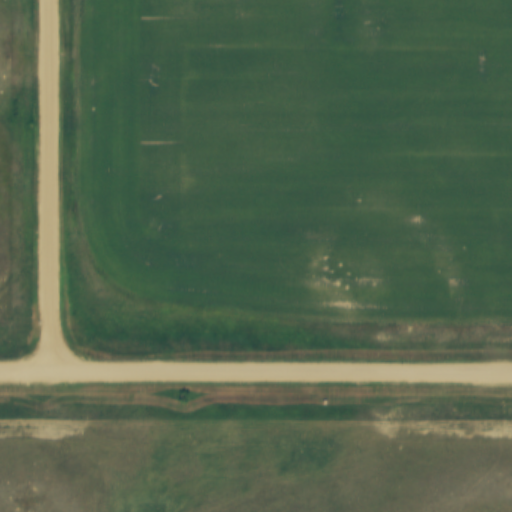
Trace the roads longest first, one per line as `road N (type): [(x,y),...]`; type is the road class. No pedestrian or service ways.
road 1 (residential): [(511,368),(0,368)]
road 2 (residential): [(50,368),(50,0)]
